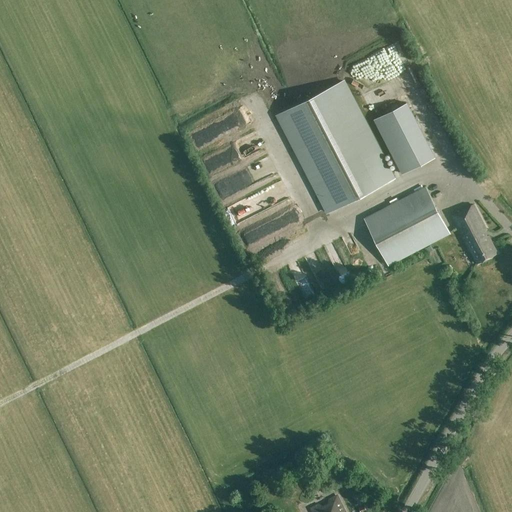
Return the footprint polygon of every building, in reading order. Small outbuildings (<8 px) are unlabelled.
[(278,115),(327,212),(394,178),(344,81),(278,115)] [(375,119),(402,173),(434,156),(407,103),(375,119)] [(366,220),(389,264),(449,232),(426,188),(366,220)] [(486,237),(483,232),(486,230),(473,205),(452,216),(470,251),(471,250),(477,263),(497,253),(488,236),(486,237)] [(305,304),(332,290),(327,281),(300,295),(305,304)] [(345,511),(337,496),(311,509),(312,511),(345,511)]
